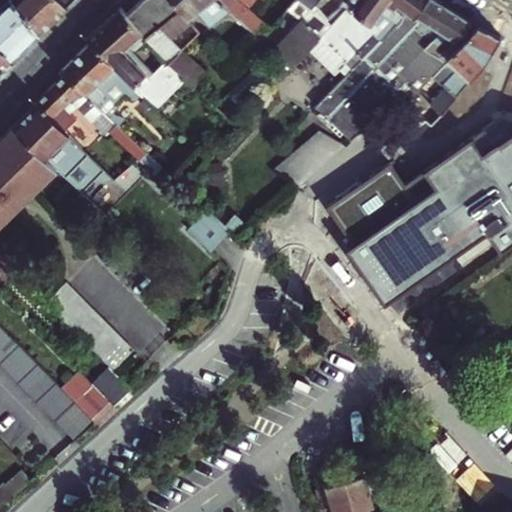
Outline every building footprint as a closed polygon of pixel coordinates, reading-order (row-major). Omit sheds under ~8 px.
[(0,0),(0,55),(5,62),(32,35),(3,0),(0,0)] [(3,0),(32,35),(66,0),(3,0)] [(174,5),(169,0),(132,0),(121,11),(142,36),(161,60),(175,45),(165,34),(154,22),(174,5)] [(169,0),(174,5),(183,15),(190,9),(203,24),(222,9),(252,40),(261,28),(234,0),(169,0)] [(234,0),(261,28),(263,25),(241,1),(241,0),(234,0)] [(282,0),(282,1),(294,12),(303,3),(306,5),(311,1),(318,8),(323,0),(282,0)] [(301,48),(328,79),(311,96),(328,113),(345,133),(378,104),(372,97),(386,78),(419,38),(424,31),(408,18),(421,0),(357,0),(348,13),(341,7),(330,19),(311,39),(301,48)] [(348,13),(357,0),(338,0),(337,3),(325,15),(330,19),(341,7),(348,13)] [(440,55),(470,20),(438,0),(421,0),(408,18),(424,31),(419,38),(440,55)] [(142,36),(121,11),(116,4),(80,32),(85,39),(136,88),(148,101),(171,80),(168,78),(174,72),(163,61),(157,68),(154,65),(150,69),(129,47),(142,36)] [(174,5),(154,22),(165,34),(186,19),(183,15),(174,5)] [(311,39),(290,19),(262,49),(281,69),(301,48),(311,39)] [(484,62),(499,37),(475,23),(445,59),(432,74),(445,87),(430,104),(440,112),(484,62)] [(386,78),(405,94),(440,55),(419,38),(386,78)] [(136,88),(85,39),(55,66),(59,70),(112,123),(114,124),(121,117),(111,113),(103,104),(120,88),(124,91),(132,92),(136,88)] [(175,45),(161,60),(163,61),(174,72),(187,85),(197,75),(201,71),(178,48),(175,45)] [(59,70),(30,98),(59,128),(78,110),(87,119),(101,133),(104,132),(112,123),(59,70)] [(6,122),(48,163),(75,189),(86,178),(90,181),(98,183),(103,182),(108,178),(59,128),(30,98),(6,122)] [(511,104),(510,102),(497,111),(496,111),(425,163),(418,168),(409,173),(401,177),(389,158),(328,203),(356,241),(351,245),(386,295),(487,223),(502,244),(511,236),(511,104)] [(0,126),(0,209),(3,212),(27,190),(21,183),(33,172),(36,174),(48,163),(6,122),(0,126)] [(104,132),(129,158),(139,149),(114,124),(112,123),(104,132)] [(204,248),(222,229),(216,224),(197,206),(179,224),(204,248)] [(230,210),(224,216),(238,230),(244,224),(230,210)] [(230,237),(238,230),(224,216),(216,224),(222,229),(230,237)] [(0,273),(6,280),(13,273),(0,259),(0,273)] [(62,278),(40,300),(104,365),(108,369),(130,348),(62,278)] [(435,295),(423,304),(432,316),(443,307),(435,295)] [(0,364),(68,436),(87,418),(0,326),(0,364)] [(108,369),(104,365),(88,383),(108,403),(125,387),(108,369)] [(80,375),(62,391),(87,418),(90,419),(108,403),(88,383),(80,375)] [(489,429),(511,452),(511,416),(507,411),(489,429)] [(378,511),(364,461),(315,475),(317,484),(320,483),(323,493),(325,492),(328,504),(335,502),(337,511),(378,511)] [(0,480),(0,498),(1,499),(24,478),(15,468),(0,480)]
